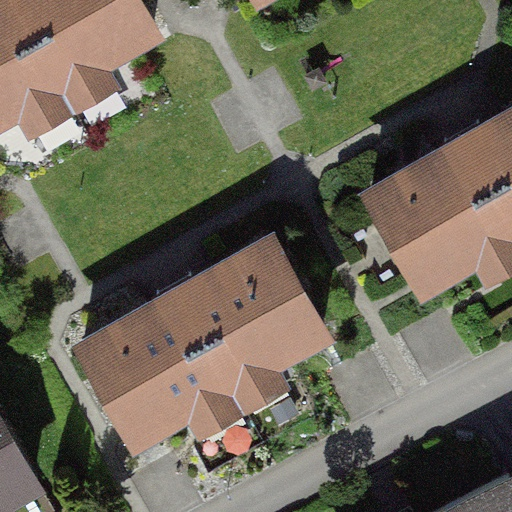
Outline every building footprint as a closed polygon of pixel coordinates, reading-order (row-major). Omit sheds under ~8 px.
[(0,0),(0,113),(149,29),(132,0),(0,0)] [(511,107),(366,190),(419,283),(511,230),(511,107)] [(266,237),(79,342),(131,436),(319,330),(266,237)] [(0,495),(30,479),(0,426),(0,495)] [(511,511),(511,489),(504,474),(430,511),(511,511)]
